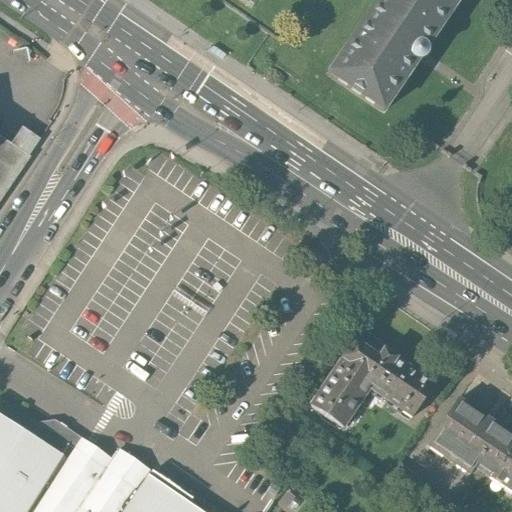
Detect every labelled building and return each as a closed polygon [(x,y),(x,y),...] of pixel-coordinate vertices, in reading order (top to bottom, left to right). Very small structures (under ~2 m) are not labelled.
[(380,0),(330,75),(388,117),(465,0),(380,0)] [(0,202),(29,158),(0,137),(0,202)] [(370,392),(376,396),(398,361),(383,350),(377,357),(355,342),(337,368),(370,392)] [(435,386),(398,361),(376,396),(411,421),(435,386)] [(343,430),(370,392),(337,368),(310,407),(343,430)] [(472,468),(491,480),(511,448),(511,440),(459,404),(428,449),(467,475),(472,468)] [(0,511),(32,511),(74,450),(61,441),(48,433),(39,448),(13,432),(0,423),(0,511)] [(146,483),(152,473),(118,451),(110,462),(52,424),(36,426),(33,424),(18,425),(13,432),(39,448),(48,433),(61,441),(74,450),(124,482),(139,493),(146,483)] [(511,448),(491,480),(511,494),(511,448)] [(126,511),(139,493),(124,482),(74,450),(32,511),(126,511)] [(401,465),(387,482),(415,503),(428,487),(401,465)] [(190,511),(146,483),(126,511),(190,511)]
